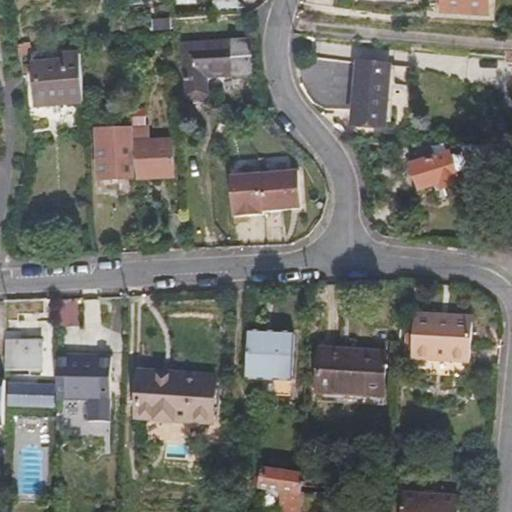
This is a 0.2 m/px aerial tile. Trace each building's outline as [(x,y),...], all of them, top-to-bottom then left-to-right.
[(494,0),(444,0),(444,16),(493,19),(494,0)] [(255,75),(253,43),(187,48),(190,94),(195,99),(201,98),(205,93),(205,78),(255,75)] [(36,110),(79,108),(77,55),(63,56),(63,64),(49,64),(49,59),(39,59),(38,65),(37,65),(38,83),(35,83),(36,110)] [(392,64),(360,61),(355,124),(388,126),(392,64)] [(446,132),(445,144),(447,144),(478,146),(478,132),(463,131),(463,127),(452,126),(451,133),(446,132)] [(139,180),(174,179),(172,146),(151,147),(150,127),(137,128),(139,180)] [(128,131),(93,133),(96,184),(130,181),(128,131)] [(495,158),(497,148),(478,146),(447,144),(450,152),(411,166),(419,188),(439,182),(442,188),(460,183),(459,180),(462,179),(467,192),(486,187),(487,192),(504,186),(495,158)] [(266,181),(264,158),(231,160),(234,183),(266,181)] [(251,208),(241,209),(245,240),(254,239),(251,208)] [(497,252),(511,253),(511,219),(495,219),(497,252)] [(438,323),(439,319),(419,318),(416,376),(471,380),(475,327),(438,323)] [(294,335),(250,334),(250,356),(250,379),(292,381),(294,335)] [(42,375),(42,349),(8,348),(8,374),(42,375)] [(383,357),(320,353),(318,397),(381,400),(383,357)] [(90,426),(112,427),(113,407),(114,362),(60,360),(59,391),(58,406),(90,407),(90,426)] [(141,371),(140,415),(216,418),(217,373),(141,371)] [(5,390),(5,414),(58,414),(58,406),(59,391),(5,390)] [(304,477),(264,471),(260,493),(282,496),(281,511),(302,511),(303,490),(304,477)] [(303,490),(302,511),(326,511),(327,497),(303,490)] [(327,497),(326,511),(336,511),(337,499),(333,497),(327,497)] [(460,511),(461,501),(404,497),(403,511),(460,511)]
